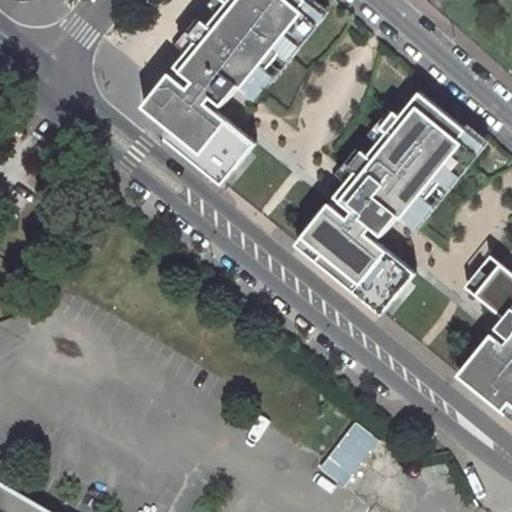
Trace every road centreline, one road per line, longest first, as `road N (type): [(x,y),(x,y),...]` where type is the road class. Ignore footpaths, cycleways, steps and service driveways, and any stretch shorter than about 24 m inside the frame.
road 1 (primary): [(43,78),(511,457)]
road 2 (unknown): [(287,511),(0,356)]
road 3 (residential): [(373,0),(511,120)]
